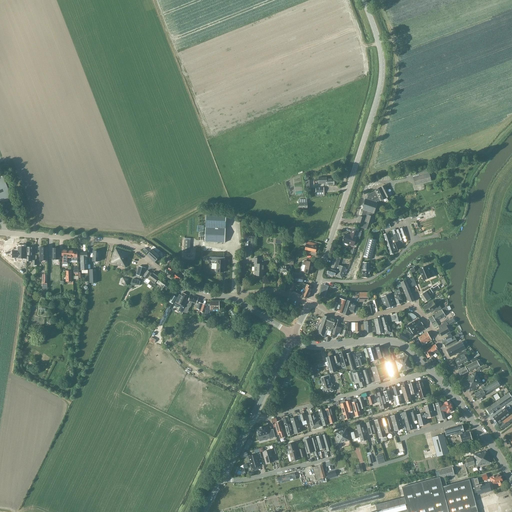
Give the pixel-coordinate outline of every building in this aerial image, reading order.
[(415,184),(431,180),(429,174),(414,178),(415,184)] [(0,200),(10,197),(2,177),(2,175),(1,176),(1,177),(0,177),(0,200)] [(326,177),(318,177),(318,184),(323,184),(323,185),(326,185),(334,185),(334,184),(334,182),(334,181),(334,178),(326,178),(326,177)] [(381,201),(390,197),(385,186),(375,190),(376,191),(369,194),(367,200),(366,199),(363,210),(364,210),(362,217),(359,216),(357,223),(361,224),(360,227),(367,229),(368,223),(372,224),(374,217),(372,216),(373,213),(374,214),(377,203),(376,203),(377,201),(380,200),(381,201)] [(315,195),(323,195),(323,187),(315,188),(315,195)] [(307,208),(306,202),(306,199),(299,199),(299,203),(299,209),(307,208)] [(437,221),(445,219),(441,207),(433,210),(437,221)] [(429,217),(427,211),(416,215),(418,221),(429,217)] [(225,228),(225,225),(226,214),(206,213),(205,227),(205,241),(224,242),(225,228)] [(392,231),(394,237),(390,238),(395,250),(400,249),(398,244),(408,241),(403,228),(396,230),(395,229),(394,229),(392,229),(392,230),(392,231)] [(358,237),(359,232),(352,229),(350,235),(345,234),(342,242),(353,246),(357,236),(358,237)] [(390,254),(394,253),(388,233),(383,235),(390,254)] [(315,252),(316,247),(315,247),(316,244),(307,242),(308,240),(301,238),(301,241),(306,243),(304,249),(315,252)] [(371,260),(376,240),(368,238),(363,258),(371,260)] [(18,250),(14,251),(14,257),(19,257),(19,258),(26,258),(26,247),(18,247),(18,250)] [(125,267),(130,252),(115,248),(111,263),(125,267)] [(154,262),(160,256),(153,249),(147,255),(154,262)] [(68,255),(68,260),(77,261),(77,253),(76,253),(76,251),(74,251),(74,250),(68,250),(68,255)] [(327,271),(327,273),(327,274),(334,276),(335,275),(336,275),(336,276),(342,278),(343,273),(346,274),(347,269),(345,269),(345,268),(338,265),(340,258),(334,256),(331,268),(329,268),(328,271),(327,271)] [(260,258),(254,258),(253,265),(254,265),(253,276),(263,277),(263,273),(264,273),(265,265),(260,265),(260,258)] [(167,264),(165,267),(167,270),(173,274),(175,275),(173,277),(181,283),(184,278),(186,275),(182,272),(180,275),(177,272),(175,271),(176,270),(177,268),(169,261),(167,264)] [(311,274),(313,263),(306,262),(306,265),(303,264),(302,271),(304,271),(304,273),(311,274)] [(143,276),(145,268),(139,266),(137,274),(143,276)] [(426,266),(418,269),(423,280),(433,276),(431,271),(428,273),(426,266)] [(96,270),(89,270),(89,283),(97,282),(96,270)] [(145,274),(144,277),(147,279),(147,278),(150,281),(148,284),(153,288),(153,287),(157,283),(155,282),(159,277),(152,272),(152,273),(148,270),(145,274)] [(166,290),(170,285),(160,278),(157,283),(161,286),(159,289),(164,292),(166,290)] [(399,281),(396,282),(398,288),(401,286),(408,302),(408,303),(415,300),(406,280),(404,281),(400,283),(399,281)] [(308,298),(311,290),(310,289),(311,287),(306,285),(302,295),(308,298)] [(403,301),(400,292),(399,290),(395,291),(397,294),(393,295),(394,298),(397,305),(402,303),(401,302),(403,301)] [(425,302),(431,298),(428,295),(431,293),(428,290),(420,295),(425,302)] [(189,296),(183,292),(181,296),(179,295),(176,302),(184,307),(189,296)] [(369,300),(368,293),(358,294),(359,302),(364,302),(365,300),(369,300)] [(385,309),(395,305),(391,294),(381,297),(385,309)] [(173,303),(177,297),(173,295),(169,301),(173,303)] [(196,304),(198,297),(190,295),(187,305),(186,308),(185,307),(183,312),(185,313),(187,308),(188,309),(191,306),(192,302),(196,304)] [(341,313),(346,300),(337,297),(335,303),(334,302),(331,309),(332,309),(332,310),(334,311),(334,310),(336,311),(337,310),(338,310),(337,312),(341,313)] [(358,304),(347,300),(342,314),(348,316),(349,311),(354,313),(358,304)] [(380,311),(378,304),(377,300),(372,301),(373,304),(370,304),(369,302),(367,303),(367,305),(369,313),(380,311)] [(435,305),(435,304),(432,300),(423,307),(427,314),(435,309),(436,311),(441,308),(438,303),(435,305)] [(219,309),(219,302),(210,302),(210,305),(206,305),(203,304),(200,312),(204,313),(203,315),(208,315),(209,310),(212,310),(212,309),(219,309)] [(432,324),(444,316),(443,314),(448,311),(446,307),(428,318),(432,324)] [(393,315),(391,316),(392,321),(395,320),(395,322),(401,321),(401,320),(402,319),(401,318),(400,317),(399,313),(393,314),(393,315)] [(317,326),(316,329),(319,330),(317,334),(323,336),(324,332),(326,333),(326,334),(330,335),(331,331),(332,331),(333,328),(336,319),(324,315),(324,316),(322,320),(321,324),(319,324),(318,327),(317,326)] [(385,334),(391,333),(389,325),(388,325),(386,317),(381,318),(385,334)] [(377,334),(383,332),(380,318),(374,320),(377,334)] [(413,336),(421,331),(425,329),(419,318),(406,326),(413,336)] [(340,333),(341,328),(338,327),(340,321),(336,320),(332,334),(336,335),(337,333),(340,333)] [(372,332),(372,327),(371,321),(363,322),(364,324),(362,324),(362,325),(360,325),(360,323),(355,323),(355,331),(359,331),(359,332),(364,332),(364,333),(372,332)] [(440,329),(438,330),(441,336),(449,331),(447,326),(446,326),(448,325),(446,322),(438,326),(440,329)] [(406,341),(408,338),(405,336),(406,334),(402,332),(400,337),(406,341)] [(422,345),(431,340),(427,332),(418,337),(422,345)] [(447,347),(457,342),(455,339),(459,337),(458,334),(444,342),(444,343),(444,344),(445,345),(446,345),(447,347)] [(450,357),(465,349),(462,342),(446,350),(450,357)] [(437,352),(437,351),(437,350),(437,349),(435,345),(424,351),(427,357),(432,355),(430,353),(433,352),(434,353),(435,353),(437,352)] [(376,348),(376,350),(379,359),(385,357),(382,346),(376,348)] [(374,347),(367,349),(371,361),(377,359),(374,347)] [(458,366),(468,361),(465,355),(467,354),(465,350),(457,355),(459,358),(455,360),(458,366)] [(342,367),(348,366),(344,351),(338,353),(342,367)] [(357,367),(362,365),(360,359),(364,357),(363,352),(353,355),(357,367)] [(351,370),(355,369),(350,353),(346,354),(351,370)] [(330,373),(336,371),(332,356),(326,358),(327,362),(317,364),(318,367),(326,365),(326,366),(328,366),(330,373)] [(399,372),(411,368),(408,357),(395,361),(399,372)] [(469,372),(479,366),(476,361),(475,361),(473,363),(458,371),(460,375),(468,371),(467,371),(469,370),(469,372)] [(390,377),(397,375),(392,362),(386,364),(390,377)] [(376,366),(380,380),(385,378),(386,378),(386,377),(385,375),(384,374),(381,365),(376,366)] [(375,381),(380,380),(376,366),(371,368),(374,377),(370,378),(372,382),(375,381)] [(366,384),(371,383),(366,369),(362,371),(366,384)] [(352,372),(349,373),(350,376),(353,375),(355,383),(359,382),(360,387),(365,386),(361,371),(356,373),(352,374),(352,372)] [(465,386),(479,378),(476,372),(462,380),(465,386)] [(332,384),(329,376),(326,377),(321,378),(324,393),(334,390),(333,384),(332,384)] [(479,378),(465,386),(469,392),(482,384),(479,378)] [(420,398),(426,397),(421,380),(415,382),(420,398)] [(478,399),(500,386),(496,380),(475,394),(478,399)] [(411,394),(417,393),(414,382),(408,384),(411,394)] [(405,403),(412,401),(407,386),(401,388),(405,403)] [(386,402),(392,400),(389,390),(383,392),(386,402)] [(386,408),(382,392),(377,393),(378,398),(377,398),(376,399),(377,402),(378,402),(379,402),(381,409),(386,408)] [(490,414),(511,398),(508,393),(486,409),(490,414)] [(395,395),(393,396),(396,405),(398,405),(403,403),(401,395),(400,395),(395,396),(395,395)] [(356,416),(361,415),(356,399),(352,400),(353,402),(352,403),(356,416)] [(345,403),(344,400),(340,402),(340,404),(343,414),(341,415),(342,420),(350,418),(345,403)] [(444,403),(442,404),(442,403),(432,405),(434,411),(437,410),(439,420),(446,418),(445,414),(453,411),(452,408),(452,406),(452,404),(450,403),(449,400),(444,402),(444,403)] [(424,406),(426,412),(417,415),(420,426),(426,424),(425,418),(427,418),(434,416),(431,405),(424,406)] [(322,412),(320,407),(318,408),(323,426),(328,424),(324,412),(322,412)] [(330,424),(335,422),(332,412),(334,412),(333,407),(326,409),(330,424)] [(505,408),(493,417),(497,423),(509,414),(505,408)] [(408,413),(408,411),(402,413),(407,430),(413,429),(415,428),(413,421),(417,420),(414,411),(408,413)] [(395,430),(402,429),(399,420),(403,418),(402,413),(390,416),(394,431),(395,430)] [(503,429),(511,421),(511,413),(499,424),(503,429)] [(306,421),(304,414),(299,415),(300,415),(298,415),(299,420),(301,420),(301,422),(306,421)] [(315,422),(313,414),(310,414),(308,415),(312,429),(322,426),(320,421),(315,422)] [(294,434),(301,432),(297,417),(290,418),(294,434)] [(390,426),(387,417),(381,418),(385,433),(391,432),(392,433),(395,432),(394,431),(393,425),(390,426)] [(282,419),(281,419),(282,422),(283,426),(285,425),(288,436),(292,434),(289,423),(286,424),(285,418),(282,419)] [(379,438),(386,436),(381,419),(374,420),(379,438)] [(369,435),(375,433),(371,421),(366,423),(369,435)] [(285,437),(281,422),(275,424),(278,434),(279,434),(280,438),(285,437)] [(367,440),(362,424),(356,425),(358,431),(350,433),(352,439),(358,437),(358,435),(359,435),(361,442),(367,440)] [(462,434),(462,432),(464,431),(462,425),(444,430),(446,436),(456,434),(457,436),(460,435),(462,443),(472,441),(469,432),(462,434)] [(260,428),(256,429),(258,436),(268,434),(270,438),(275,437),(273,429),(268,431),(267,426),(263,427),(262,427),(261,427),(260,427),(260,428)] [(338,444),(349,440),(346,428),(335,432),(338,444)] [(327,452),(331,450),(326,434),(322,435),(327,452)] [(437,456),(448,453),(443,434),(432,437),(437,456)] [(321,452),(325,451),(324,448),(321,436),(316,437),(320,449),(321,452)] [(315,456),(319,455),(317,450),(319,450),(315,437),(310,438),(314,451),(315,456)] [(307,454),(312,452),(313,452),(309,439),(303,440),(307,454)] [(291,461),(295,460),(299,459),(298,457),(300,456),(301,457),(305,456),(302,448),(296,450),(294,443),(287,445),(291,461)] [(266,463),(274,461),(272,455),(276,454),(274,448),(270,450),(271,451),(263,453),(266,463)] [(475,460),(489,457),(487,450),(473,454),(474,458),(475,460)] [(258,468),(257,466),(259,465),(257,459),(261,458),(260,452),(256,454),(256,455),(249,457),(251,467),(252,467),(252,470),(253,470),(254,471),(257,470),(257,469),(258,468)] [(475,460),(474,458),(473,459),(473,457),(466,459),(467,463),(465,463),(466,467),(468,466),(475,465),(474,462),(475,462),(475,460)] [(475,460),(475,462),(477,467),(490,463),(489,457),(475,460)] [(359,464),(356,465),(358,473),(364,472),(364,471),(362,464),(359,464)] [(322,465),(313,468),(316,480),(325,478),(322,465)] [(477,511),(472,494),(478,492),(476,485),(476,484),(479,484),(477,478),(474,479),(474,478),(447,485),(445,478),(454,475),(452,468),(439,471),(439,473),(435,474),(436,478),(402,487),(404,497),(375,505),(377,511),(477,511)] [(500,478),(499,474),(490,477),(492,485),(498,483),(499,486),(503,484),(501,477),(500,478)] [(478,492),(479,494),(490,490),(489,483),(482,485),(482,484),(476,485),(478,492)]
